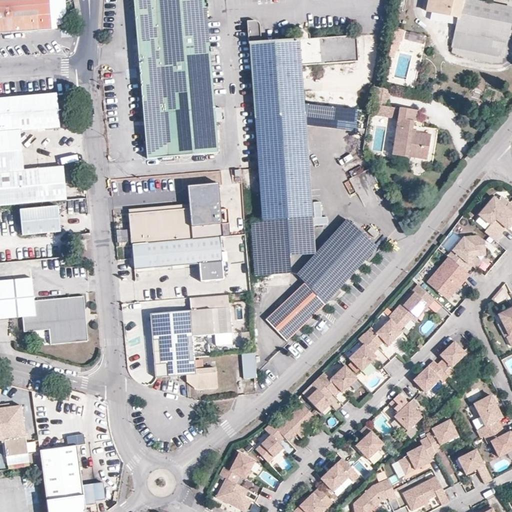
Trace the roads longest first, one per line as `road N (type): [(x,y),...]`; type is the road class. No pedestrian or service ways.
road 1 (residential): [(490,150),(392,273),(175,474)]
road 2 (residential): [(85,65),(115,386)]
road 3 (residential): [(274,511),(286,486),(468,315)]
